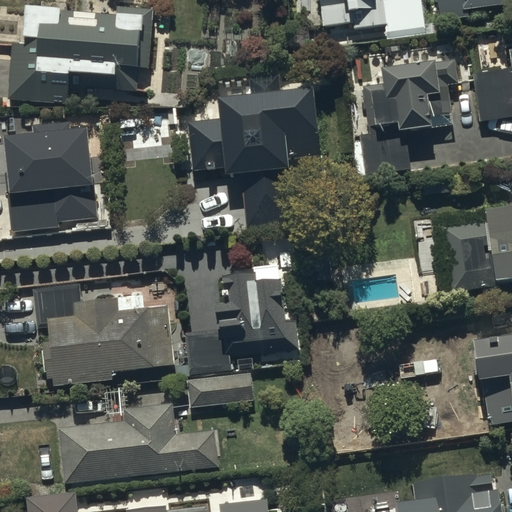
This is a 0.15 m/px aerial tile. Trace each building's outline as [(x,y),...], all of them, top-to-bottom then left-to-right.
[(315,0),(315,2),(319,1),(320,9),(323,9),(324,30),(328,29),(330,47),(424,41),(421,0),(397,0),(380,1),(380,0),(315,0)] [(511,0),(438,0),(441,26),(470,22),(469,15),(511,9),(511,0)] [(118,21),(25,15),(24,15),(22,47),(11,47),(8,105),(68,108),(69,93),(134,97),(136,73),(148,73),(152,15),(118,12),(118,21)] [(511,72),(473,77),(480,128),(511,123),(511,57),(509,58),(511,72)] [(435,70),(381,77),(383,90),(364,92),(370,139),(361,140),(366,180),(410,174),(406,137),(434,134),(432,121),(452,118),(448,90),(458,89),(455,65),(435,67),(435,70)] [(313,99),(218,108),(220,124),(189,127),(193,177),(224,174),(226,186),(241,185),(246,228),(293,223),(288,164),(319,161),(313,99)] [(69,128),(33,131),(34,143),(2,146),(10,238),(58,234),(57,225),(99,222),(97,194),(92,194),(87,137),(70,138),(69,128)] [(486,226),(443,232),(452,298),(511,289),(511,212),(485,217),(486,226)] [(257,279),(220,281),(222,313),(217,313),(218,335),(187,337),(190,378),(233,376),(232,359),(299,355),(298,325),(282,326),(280,289),(257,290),(257,279)] [(117,304),(80,308),(79,290),(33,293),(37,333),(48,332),(49,348),(42,349),(46,387),(53,386),(53,391),(113,385),(112,376),(174,371),(168,312),(118,316),(117,304)] [(353,326),(314,331),(319,372),(358,367),(353,326)] [(501,346),(477,349),(488,435),(511,432),(511,338),(500,339),(501,346)] [(252,379),(187,383),(189,411),(254,406),(252,379)] [(124,425),(58,432),(64,490),(219,476),(215,437),(176,441),(173,409),(123,414),(124,425)] [(380,414),(319,418),(322,456),(383,452),(380,414)] [(494,479),(413,487),(416,511),(410,511),(501,511),(500,497),(496,497),(494,479)] [(27,511),(76,511),(76,499),(27,503),(27,511)]
